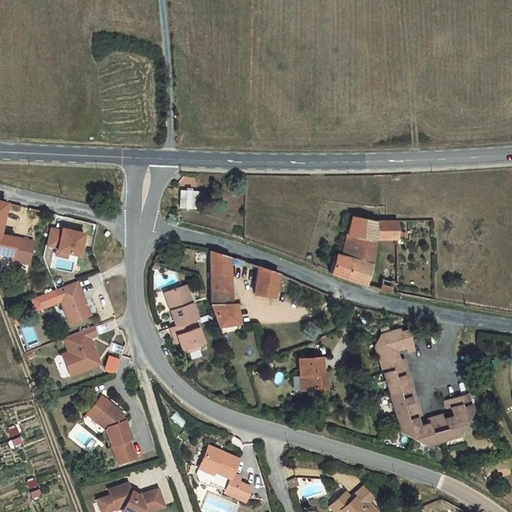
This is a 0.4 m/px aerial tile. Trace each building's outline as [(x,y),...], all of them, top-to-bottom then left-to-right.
[(176,189),(176,208),(195,208),(196,189),(176,189)] [(195,210),(178,209),(177,226),(195,227),(195,210)] [(0,219),(0,270),(12,273),(11,277),(28,280),(32,258),(0,251),(0,238),(3,221),(0,219)] [(397,256),(396,238),(350,233),(343,270),(335,270),(331,287),(363,299),(374,254),(397,256)] [(58,248),(48,246),(44,263),(54,265),(54,268),(64,270),(76,273),(81,251),(65,247),(65,250),(58,248)] [(205,267),(206,322),(211,339),(212,344),(234,340),(231,318),(226,318),(226,288),(226,273),(205,267)] [(278,290),(257,282),(253,310),(274,313),(278,290)] [(400,307),(399,294),(384,293),(380,302),(400,307)] [(75,302),(54,310),(58,322),(66,344),(87,337),(75,302)] [(194,343),(181,304),(166,308),(171,325),(165,327),(172,349),(194,343)] [(160,310),(165,327),(171,325),(166,308),(160,310)] [(54,310),(30,318),(34,330),(58,322),(54,310)] [(199,362),(194,343),(172,349),(170,350),(177,368),(199,362)] [(396,347),(396,344),(376,351),(371,363),(397,449),(422,463),(456,452),(470,427),(465,411),(440,417),(444,428),(449,426),(451,434),(447,438),(444,436),(441,437),(441,432),(423,438),(424,441),(419,446),(413,443),(416,440),(416,436),(419,435),(413,417),(409,419),(400,392),(406,390),(401,374),(394,375),(392,366),(400,364),(402,368),(411,365),(404,345),(396,347)] [(89,348),(59,359),(66,379),(59,382),(65,396),(89,388),(87,383),(93,381),(85,359),(92,357),(89,348)] [(29,370),(23,372),(25,378),(31,375),(29,370)] [(110,371),(104,392),(115,395),(120,374),(110,371)] [(64,373),(57,375),(59,382),(66,379),(64,373)] [(315,374),(292,376),(294,392),(297,392),(298,406),(309,405),(319,404),(320,404),(319,389),(317,389),(315,374)] [(413,417),(406,390),(400,392),(409,419),(413,417)] [(319,404),(309,405),(310,414),(319,413),(319,404)] [(102,416),(97,421),(105,429),(110,424),(102,416)] [(105,429),(97,421),(88,431),(105,447),(104,449),(115,484),(132,479),(127,460),(129,459),(123,441),(121,442),(120,439),(123,435),(110,424),(105,429)] [(105,447),(88,431),(86,433),(104,449),(105,447)] [(233,477),(203,466),(194,488),(197,500),(205,502),(206,501),(222,507),(220,511),(244,511),(246,506),(231,501),(233,495),(227,493),(233,477)] [(294,495),(286,499),(289,507),(297,502),(294,495)]
